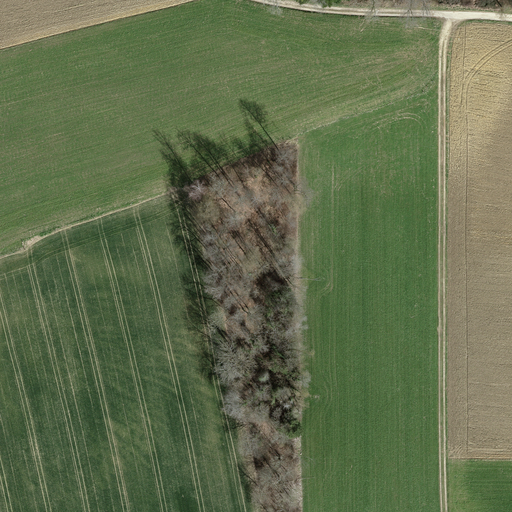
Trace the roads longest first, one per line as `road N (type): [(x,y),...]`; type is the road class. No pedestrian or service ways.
road 1 (track): [(456,13),(441,46),(440,79),(444,511)]
road 2 (track): [(511,18),(278,0)]
